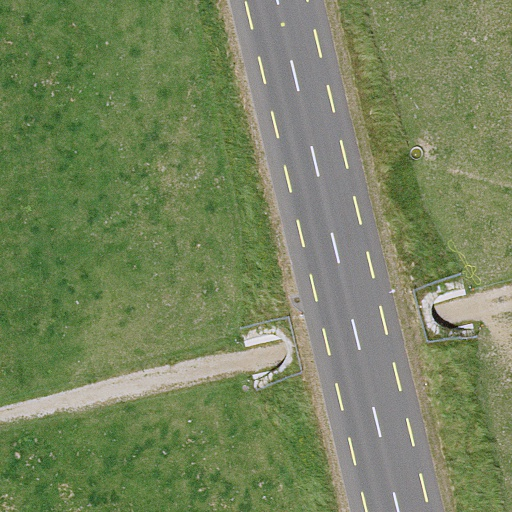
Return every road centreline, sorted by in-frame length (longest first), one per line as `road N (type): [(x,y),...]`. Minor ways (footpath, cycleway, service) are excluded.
road 1 (secondary): [(282,0),(403,511)]
road 2 (track): [(511,295),(0,414)]
